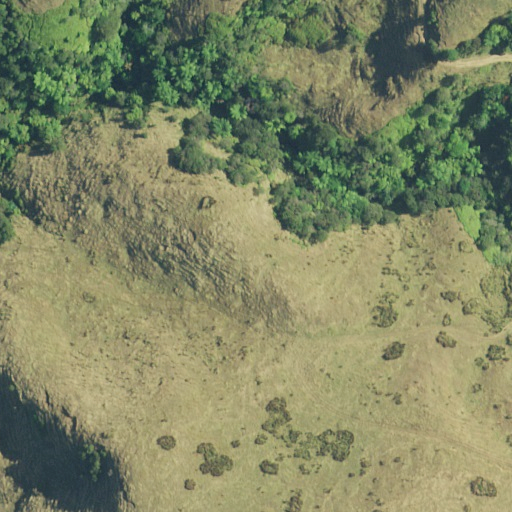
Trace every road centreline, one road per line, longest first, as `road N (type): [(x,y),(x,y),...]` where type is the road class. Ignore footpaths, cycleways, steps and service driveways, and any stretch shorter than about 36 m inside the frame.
road 1 (track): [(511,485),(439,439),(402,397),(397,377),(402,355),(426,339),(511,316)]
road 2 (track): [(511,75),(401,34),(372,0)]
